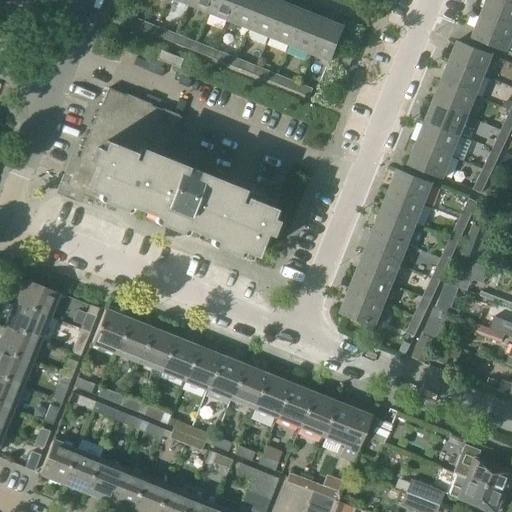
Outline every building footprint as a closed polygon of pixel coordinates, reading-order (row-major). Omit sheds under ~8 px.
[(208,13),(213,0),(190,0),(188,5),(208,13)] [(228,22),(237,0),(213,0),(208,13),(228,22)] [(249,30),(260,0),(237,0),(228,22),(249,30)] [(269,38),(284,1),(281,0),(260,0),(249,30),(269,38)] [(485,0),(479,16),(511,29),(511,5),(497,0),(485,0)] [(289,46),(304,9),(284,1),(269,38),(289,46)] [(309,54),(324,17),(304,9),(289,46),(309,54)] [(471,37),(508,51),(511,41),(511,29),(479,16),(471,37)] [(324,17),(309,54),(329,62),(344,25),(324,17)] [(153,34),(156,26),(136,18),(133,26),(153,34)] [(172,42),(175,33),(156,26),(153,34),(172,42)] [(191,50),(195,41),(175,33),(172,42),(191,50)] [(211,58),(215,49),(195,41),(191,50),(211,58)] [(494,56),(457,41),(449,61),(485,76),(494,56)] [(231,66),(234,57),(215,49),(211,58),(231,66)] [(181,69),(184,60),(162,51),(158,60),(181,69)] [(343,54),(339,62),(350,67),(353,59),(343,54)] [(250,74),(254,65),(234,57),(231,66),(250,74)] [(441,82),(477,96),(485,76),(449,61),(441,82)] [(270,81),(273,73),(254,65),(250,74),(270,81)] [(289,89),(293,81),(273,73),(270,81),(289,89)] [(293,81),(289,89),(310,98),(313,89),(293,81)] [(477,96),(441,82),(433,102),(469,117),(477,96)] [(108,88),(67,188),(125,211),(128,205),(160,218),(157,224),(254,263),(276,209),(277,207),(278,206),(278,204),(279,202),(279,200),(279,199),(278,197),(277,195),(277,194),(276,193),(254,184),(251,192),(198,171),(193,168),(191,168),(190,168),(189,169),(187,170),(187,171),(186,172),(163,163),(174,136),(181,117),(108,88)] [(469,117),(433,102),(424,122),(461,137),(469,117)] [(511,129),(511,111),(501,131),(510,135),(511,129)] [(416,143),(453,157),(461,137),(424,122),(416,143)] [(510,135),(501,131),(492,151),(500,155),(510,135)] [(408,163),(444,178),(453,157),(416,143),(408,163)] [(500,155),(492,151),(483,170),(491,174),(500,155)] [(434,185),(396,170),(388,190),(426,205),(434,185)] [(491,174),(483,170),(473,190),(481,194),(491,174)] [(380,210),(417,225),(426,205),(388,190),(380,210)] [(459,219),(468,223),(477,203),(469,199),(459,219)] [(417,225),(380,210),(372,231),(409,246),(417,225)] [(450,238),(459,242),(468,223),(459,219),(450,238)] [(485,269),(499,234),(472,224),(459,259),(485,269)] [(409,246),(372,231),(364,251),(401,266),(409,246)] [(441,258),(449,262),(459,242),(450,238),(441,258)] [(401,266),(364,251),(355,271),(393,286),(401,266)] [(432,278),(440,282),(449,262),(441,258),(432,278)] [(347,292),(385,307),(393,286),(355,271),(347,292)] [(487,293),(507,300),(511,286),(511,284),(493,277),(487,293)] [(423,298),(431,302),(440,282),(432,278),(423,298)] [(15,302),(16,302),(16,303),(49,316),(58,294),(25,280),(21,291),(19,290),(15,302)] [(385,307),(347,292),(339,312),(377,327),(385,307)] [(431,302),(423,298),(413,319),(421,322),(431,302)] [(5,325),(6,326),(6,327),(39,340),(49,316),(16,303),(11,315),(10,314),(5,325)] [(107,311),(105,310),(91,343),(116,353),(129,320),(119,316),(120,313),(108,308),(107,311)] [(447,314),(435,308),(423,334),(438,340),(447,321),(444,320),(447,314)] [(87,313),(80,329),(89,333),(96,317),(87,313)] [(511,322),(495,316),(490,329),(506,335),(511,336),(511,322)] [(131,321),(129,320),(116,353),(139,362),(152,329),(142,325),(143,323),(132,318),(131,321)] [(421,322),(413,319),(406,334),(414,338),(421,322)] [(475,324),(473,333),(483,336),(503,343),(506,335),(490,329),(486,327),(475,324)] [(0,337),(0,351),(30,363),(39,340),(6,327),(2,338),(0,337)] [(139,362),(152,367),(148,382),(156,384),(161,371),(175,338),(165,334),(166,331),(155,327),(153,330),(152,329),(139,362)] [(433,341),(421,335),(411,357),(423,362),(433,341)] [(80,356),(87,340),(77,336),(71,352),(80,356)] [(176,338),(175,338),(161,371),(184,381),(197,347),(187,343),(188,340),(177,336),(176,338)] [(462,351),(438,341),(431,360),(446,366),(449,358),(458,361),(462,351)] [(199,348),(197,347),(184,381),(207,390),(221,356),(211,352),(212,350),(200,345),(199,348)] [(0,377),(20,385),(30,363),(0,351),(0,377)] [(222,357),(221,356),(207,390),(230,399),(244,365),(234,361),(235,359),(223,354),(222,357)] [(77,363),(68,359),(62,375),(71,379),(77,363)] [(245,366),(244,365),(230,399),(253,408),(267,374),(255,370),(256,367),(246,363),(245,366)] [(268,375),(267,374),(253,408),(278,418),(291,384),(280,379),(281,377),(269,372),(268,375)] [(0,404),(11,409),(20,385),(0,377),(0,404)] [(510,395),(511,396),(511,382),(511,383),(503,380),(502,384),(490,378),(486,385),(510,395)] [(94,386),(79,380),(75,388),(91,395),(94,386)] [(68,386),(59,382),(52,398),(61,402),(68,386)] [(293,385),(291,384),(278,418),(300,427),(314,393),(305,389),(306,387),(294,382),(293,385)] [(118,395),(101,388),(97,397),(114,404),(118,395)] [(316,394),(314,393),(300,427),(323,436),(337,402),(328,398),(329,396),(317,391),(316,394)] [(80,396),(76,405),(138,431),(142,421),(97,403),(80,396)] [(141,403),(125,396),(120,407),(137,413),(141,403)] [(323,436),(345,445),(341,455),(354,460),(363,437),(372,416),(351,407),(352,405),(339,400),(338,403),(337,402),(323,436)] [(0,430),(2,431),(11,409),(0,404),(0,430)] [(59,409),(50,405),(43,421),(52,425),(59,409)] [(169,415),(147,406),(143,416),(166,424),(169,415)] [(384,446),(393,424),(372,416),(363,437),(384,446)] [(169,439),(201,451),(204,443),(228,453),(232,443),(175,421),(169,439)] [(164,430),(148,423),(145,433),(160,439),(164,430)] [(49,432),(40,428),(34,444),(43,448),(49,432)] [(470,453),(475,439),(452,432),(447,446),(470,453)] [(39,476),(49,480),(49,482),(60,487),(61,485),(63,485),(77,452),(52,442),(39,476)] [(255,453),(238,446),(234,456),(251,462),(255,453)] [(31,452),(24,468),(33,472),(40,455),(31,452)] [(63,485),(73,489),(72,492),(83,496),(84,494),(86,494),(99,461),(77,452),(63,485)] [(232,461),(215,455),(212,464),(229,470),(232,461)] [(466,455),(457,475),(502,493),(503,490),(506,491),(508,489),(511,480),(511,475),(511,476),(509,475),(510,473),(475,458),(474,458),(466,455)] [(276,472),(279,462),(263,456),(259,465),(276,472)] [(86,494),(95,498),(95,500),(107,505),(107,503),(109,503),(122,470),(99,461),(86,494)] [(256,471),(239,464),(235,474),(252,480),(256,471)] [(109,503),(119,508),(118,510),(123,511),(132,511),(145,479),(122,470),(109,503)] [(252,480),(252,482),(274,490),(278,480),(256,471),(252,480)] [(289,474),(286,483),(302,489),(305,480),(289,474)] [(457,475),(449,495),(458,498),(457,498),(489,511),(494,511),(495,511),(497,511),(500,511),(505,499),(504,497),(501,496),(502,493),(457,475)] [(132,511),(159,511),(169,488),(145,479),(132,511)] [(412,479),(406,493),(439,506),(445,493),(412,479)] [(314,493),(336,501),(339,492),(313,482),(312,483),(305,480),(302,489),(314,494),(314,493)] [(274,490),(252,482),(247,492),(270,501),(274,490)] [(159,511),(184,511),(191,497),(169,488),(159,511)] [(243,503),(266,511),(270,501),(247,492),(243,503)] [(314,493),(314,494),(310,503),(332,511),(336,501),(314,493)] [(436,511),(439,506),(406,493),(401,506),(414,511),(436,511)] [(184,511),(212,511),(214,507),(191,497),(184,511)] [(212,511),(265,511),(266,511),(243,503),(242,506),(219,497),(215,507),(214,507),(212,511)] [(332,511),(331,511),(354,511),(356,509),(336,501),(332,511)] [(306,511),(331,511),(332,511),(310,503),(306,511)]
